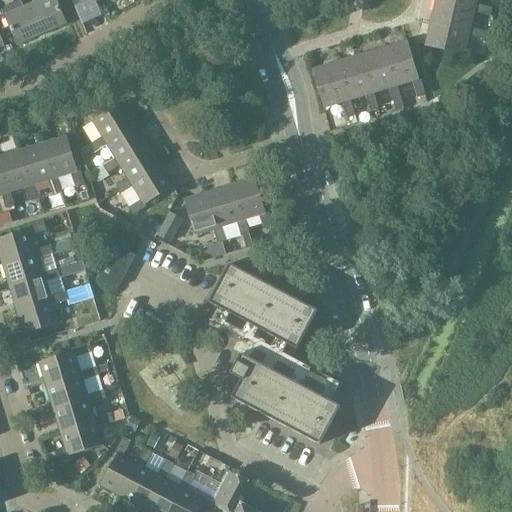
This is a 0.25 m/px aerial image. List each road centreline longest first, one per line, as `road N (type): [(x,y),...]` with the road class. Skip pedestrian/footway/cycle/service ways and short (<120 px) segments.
road 1 (tertiary): [(383,466),(365,370),(298,143)]
road 2 (residential): [(298,143),(202,167),(185,158),(138,90)]
road 3 (residential): [(0,87),(81,52),(158,0)]
road 4 (residential): [(57,511),(22,492),(0,409)]
